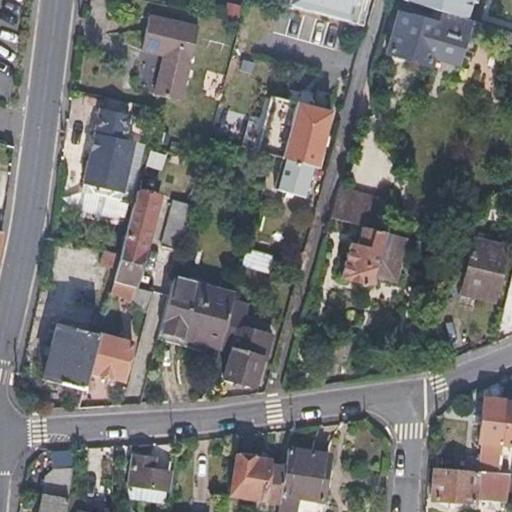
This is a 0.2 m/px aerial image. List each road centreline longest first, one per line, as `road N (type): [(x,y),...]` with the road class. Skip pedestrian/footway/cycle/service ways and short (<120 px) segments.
road 1 (residential): [(382,0),(267,414)]
road 2 (residential): [(57,0),(0,348)]
road 3 (residential): [(267,414),(0,432)]
road 4 (residential): [(407,396),(267,414)]
